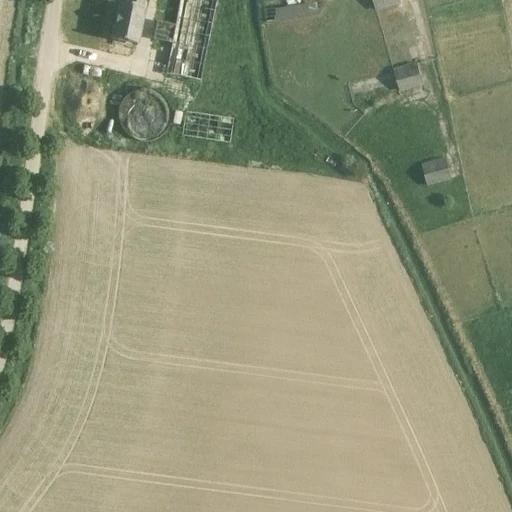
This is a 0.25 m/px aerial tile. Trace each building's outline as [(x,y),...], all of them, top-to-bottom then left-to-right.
[(143,0),(126,0),(125,6),(117,4),(110,41),(136,47),(144,10),(141,9),(143,0)] [(217,0),(178,0),(173,25),(156,22),(153,40),(170,43),(164,76),(200,84),(217,0)] [(262,0),(266,23),(321,16),(321,10),(322,10),(321,5),(328,4),(326,0),(262,0)] [(400,5),(398,0),(372,0),(376,12),(400,5)] [(424,86),(417,62),(393,70),(400,93),(424,86)] [(147,90),(143,89),(142,89),(138,90),(136,91),(131,93),(127,96),(124,98),(123,100),(121,103),(119,108),(118,110),(118,113),(118,115),(118,118),(118,120),(119,123),(121,128),(122,130),(124,132),(125,133),(130,138),(132,139),(135,140),(137,141),(139,142),(142,142),(148,142),(151,141),(154,141),(156,140),(158,139),(160,138),(164,134),(166,131),(167,129),(169,127),(170,124),(171,122),(171,120),(171,117),(171,113),(171,112),(170,109),(169,105),(167,102),(162,97),(161,95),(157,93),(154,91),(152,90),(150,90),(147,90)] [(233,119),(185,112),(181,137),(230,144),(233,119)] [(452,181),(445,158),(421,165),(428,187),(452,181)]
